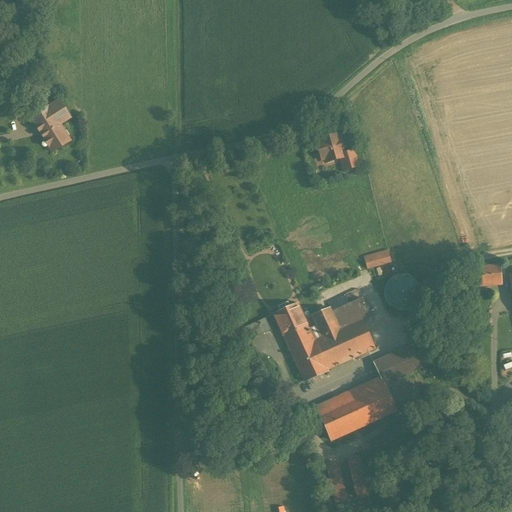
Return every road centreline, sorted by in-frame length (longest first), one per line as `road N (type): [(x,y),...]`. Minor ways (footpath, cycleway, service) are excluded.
road 1 (unclassified): [(511,1),(425,27),(301,121),(177,157)]
road 2 (unclassified): [(177,157),(183,511)]
road 3 (unclassified): [(177,157),(0,196)]
